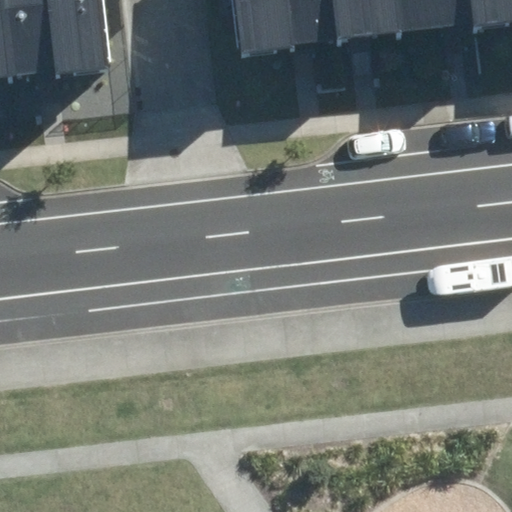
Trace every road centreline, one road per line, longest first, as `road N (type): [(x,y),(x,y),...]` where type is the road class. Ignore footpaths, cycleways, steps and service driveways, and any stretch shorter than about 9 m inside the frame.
road 1 (tertiary): [(189,234),(511,196)]
road 2 (residential): [(189,234),(154,0)]
road 3 (tertiary): [(0,255),(189,234)]
